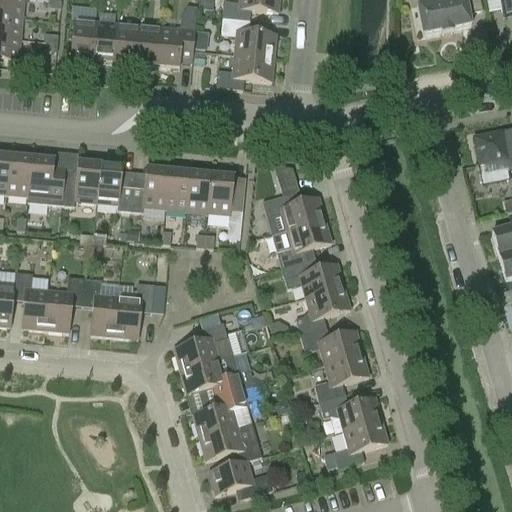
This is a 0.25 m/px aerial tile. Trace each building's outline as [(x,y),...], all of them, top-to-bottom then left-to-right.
[(24,1),(0,0),(0,20),(22,23),(24,1)] [(279,0),(239,0),(239,8),(223,6),(222,23),(249,26),(250,15),(278,18),(279,0)] [(464,0),(447,4),(446,0),(433,0),(433,3),(433,7),(416,10),(422,40),(471,30),(468,18),(482,15),(479,0),(464,0)] [(511,0),(498,0),(501,14),(511,11),(511,0)] [(48,5),(47,14),(60,15),(61,6),(48,5)] [(179,73),(179,68),(191,69),(193,53),(194,36),(196,11),(186,11),(180,20),(179,34),(160,32),(156,71),(179,73)] [(0,42),(20,44),(22,23),(0,20),(0,42)] [(276,39),(248,36),(249,26),(222,23),(220,40),(235,41),(234,59),(274,63),(276,39)] [(92,65),(95,26),(73,24),(69,63),(92,65)] [(95,26),(92,65),(113,67),(117,28),(95,26)] [(117,28),(113,67),(135,69),(139,30),(117,28)] [(139,30),(135,69),(156,71),(160,32),(139,30)] [(205,54),(207,37),(194,36),(193,53),(205,54)] [(44,47),(57,48),(58,39),(45,38),(44,47)] [(20,44),(0,42),(0,65),(18,67),(20,44)] [(57,48),(44,47),(43,55),(56,56),(57,48)] [(194,58),(193,67),(203,67),(204,59),(194,58)] [(243,95),(244,84),(271,87),(274,63),(234,59),(232,77),(217,75),(215,92),(243,95)] [(511,133),(473,141),(481,180),(511,174),(511,133)] [(0,159),(0,198),(6,199),(10,160),(0,159)] [(10,160),(6,199),(27,201),(31,162),(10,160)] [(64,185),(52,184),(54,164),(31,162),(27,201),(27,207),(48,209),(62,210),(64,185)] [(96,208),(100,168),(77,166),(75,186),(64,185),(62,210),(73,211),(74,206),(96,208)] [(100,168),(96,208),(117,210),(117,215),(130,217),(133,178),(121,177),(122,170),(100,168)] [(289,190),(290,190),(297,188),(292,172),(283,171),(289,190)] [(133,178),(130,217),(143,218),(144,212),(164,214),(168,175),(146,173),(145,179),(133,178)] [(168,175),(164,214),(186,216),(190,177),(168,175)] [(190,177),(186,216),(207,218),(211,179),(190,177)] [(244,202),(232,201),(233,181),(211,179),(207,218),(229,220),(228,226),(241,227),(244,202)] [(283,200),(262,206),(267,223),(281,219),(286,236),(325,225),(318,202),(291,210),(285,211),(282,202),(289,200),(288,199),(283,200)] [(511,217),(507,219),(511,231),(491,236),(498,260),(511,256),(511,217)] [(15,236),(24,237),(25,224),(17,224),(15,236)] [(325,225),(286,236),(287,237),(271,241),(280,274),(308,266),(305,256),(331,248),(325,225)] [(127,246),(137,246),(138,235),(128,235),(127,246)] [(171,237),(162,236),(161,249),(170,249),(171,237)] [(205,240),(197,239),(195,252),(204,253),(205,240)] [(88,249),(92,249),(93,241),(80,240),(79,248),(88,249)] [(204,253),(213,253),(214,241),(205,240),(204,253)] [(106,242),(93,241),(92,249),(101,250),(105,251),(106,242)] [(101,250),(92,249),(88,249),(87,262),(96,263),(100,259),(101,250)] [(511,256),(498,260),(505,284),(511,282),(511,256)] [(306,303),(344,292),(337,269),(310,276),(308,266),(280,274),(286,295),(302,291),(306,303)] [(15,275),(13,292),(14,293),(12,305),(13,305),(23,306),(21,333),(45,335),(48,294),(31,292),(32,277),(15,275)] [(48,294),(45,335),(69,337),(71,310),(82,311),(84,283),(68,281),(66,296),(48,294)] [(84,283),(82,311),(92,312),(90,340),(114,342),(117,302),(100,300),(101,285),(84,283)] [(117,302),(114,342),(138,344),(140,317),(151,318),(154,290),(137,288),(135,304),(117,302)] [(0,331),(10,332),(13,305),(12,305),(14,293),(13,292),(0,291),(0,331)] [(344,292),(306,303),(309,315),(301,322),(296,324),(300,340),(326,333),(324,322),(350,315),(344,292)] [(196,335),(199,346),(173,353),(179,376),(218,365),(213,348),(228,344),(223,328),(196,335)] [(326,333),(300,340),(305,356),(320,352),(324,370),(362,358),(356,335),(329,343),(326,333)] [(319,407),(345,399),(342,389),(369,381),(362,358),(324,370),(329,386),(314,390),(319,407)] [(227,377),(221,378),(218,365),(179,376),(186,399),(212,392),(215,402),(242,395),(242,394),(254,391),(249,375),(229,381),(227,377)] [(242,395),(215,402),(218,412),(192,420),(198,443),(251,428),(242,395)] [(339,424),(343,436),(381,425),(375,402),(348,410),(345,399),(319,407),(323,423),(328,422),(339,424)] [(286,404),(275,407),(278,419),(290,415),(286,404)] [(281,426),(290,423),(289,418),(279,420),(281,426)] [(381,425),(343,436),(347,453),(333,457),(333,460),(324,462),(327,474),(337,471),(337,474),(364,466),(361,456),(388,448),(381,425)] [(231,458),(234,469),(246,466),(261,462),(251,428),(198,443),(205,466),(231,458)] [(266,480),(252,484),(246,466),(234,469),(208,476),(208,477),(215,500),(241,493),(244,504),(271,496),(266,480)]
